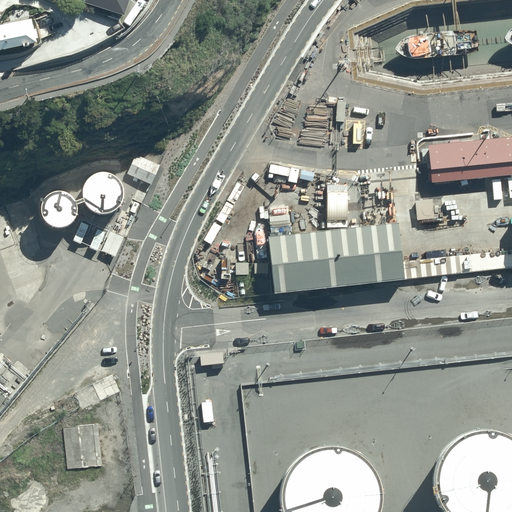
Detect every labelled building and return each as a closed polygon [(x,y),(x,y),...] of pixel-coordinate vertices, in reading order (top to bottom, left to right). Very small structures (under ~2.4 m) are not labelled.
[(0,43),(16,58),(24,44),(28,46),(38,31),(39,33),(48,19),(45,18),(50,10),(34,0),(30,0),(30,1),(28,0),(6,0),(0,9),(0,43)] [(130,0),(85,0),(83,6),(124,21),(130,0)] [(511,100),(494,102),(496,128),(511,126),(511,100)] [(511,174),(511,136),(429,145),(433,182),(511,174)] [(127,173),(150,183),(159,164),(135,154),(127,173)] [(511,169),(483,171),(484,189),(511,186),(511,169)] [(111,176),(107,174),(101,174),(95,175),(90,178),(86,182),(83,188),(83,193),(83,199),(86,205),(90,209),(95,212),(101,214),(106,213),(111,212),(115,210),(118,206),(120,203),(122,198),(123,194),(122,189),(121,185),(118,181),(115,178),(111,176)] [(338,184),(338,193),(358,194),(358,185),(338,184)] [(65,193),(60,192),(56,193),(52,194),(48,197),(45,200),(43,205),(43,209),(43,213),(45,218),(48,221),(51,224),(55,226),(60,227),(64,226),(68,224),(72,222),(75,218),(77,214),(77,210),(77,205),(75,201),(73,197),(69,195),(65,193)] [(24,198),(5,206),(19,242),(38,235),(24,198)] [(432,199),(414,202),(416,222),(435,221),(432,199)] [(3,206),(0,207),(0,249),(17,244),(3,206)] [(397,223),(268,237),(274,292),(404,277),(397,223)] [(101,250),(114,255),(122,236),(110,230),(101,250)] [(257,235),(257,250),(258,252),(266,252),(265,234),(257,235)] [(250,257),(248,236),(238,237),(240,257),(250,257)] [(257,256),(257,241),(256,236),(248,236),(250,257),(257,256)] [(237,241),(228,240),(227,256),(235,257),(237,241)] [(268,263),(254,264),(254,276),(268,276),(268,263)] [(237,265),(236,266),(236,277),(249,277),(249,266),(248,266),(248,264),(244,264),(244,266),(243,266),(243,264),(242,264),(242,266),(241,266),(241,264),(237,264),(237,265)] [(303,345),(283,347),(285,359),(305,356),(303,345)] [(198,353),(199,366),(225,364),(224,351),(198,353)] [(72,394),(80,413),(119,395),(118,394),(123,392),(118,380),(114,381),(112,376),(72,394)] [(67,469),(98,466),(93,425),(63,428),(67,469)] [(511,511),(511,435),(508,433),(503,430),(498,429),(494,427),(489,427),(484,426),(479,426),(474,427),(469,428),(464,429),(459,431),(455,433),(450,436),(446,439),(443,443),(439,446),(436,450),(434,455),(432,459),(430,464),(429,469),(428,474),(427,479),(427,484),(428,489),(429,494),(430,498),(432,503),(435,508),(437,511),(511,511)] [(378,511),(379,511),(380,506),(381,501),(381,496),(381,491),(381,486),(380,481),(378,476),(377,472),(374,467),(372,463),(368,459),(365,455),(361,452),(357,449),(353,447),(348,444),(344,443),(339,441),(334,440),(329,440),(324,440),(319,441),(314,442),(309,443),(304,445),(300,447),(296,450),(292,453),(288,456),(285,460),(282,464),(279,469),(277,473),(275,478),(274,483),(273,488),(273,493),(273,498),(273,503),(274,508),(275,511),(378,511)]
